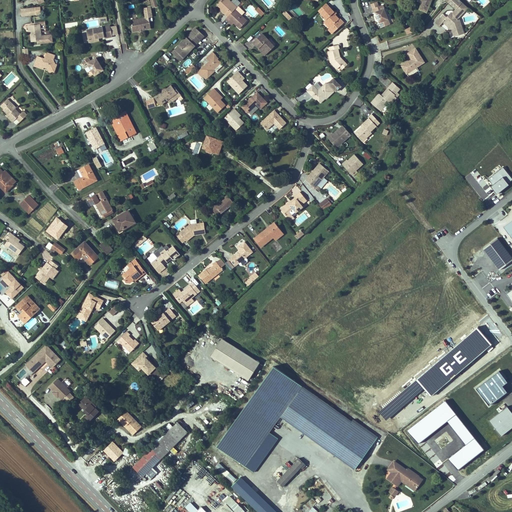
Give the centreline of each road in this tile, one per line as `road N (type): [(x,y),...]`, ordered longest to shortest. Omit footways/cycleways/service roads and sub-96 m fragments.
road 1 (residential): [(308,120),(287,183),(139,304)]
road 2 (residential): [(3,144),(113,84),(195,6)]
road 3 (residential): [(511,197),(452,248),(511,339)]
road 4 (unknown): [(76,473),(108,430),(133,437),(158,423),(213,368)]
road 5 (primary): [(114,511),(0,394)]
road 6 (residential): [(195,6),(308,120)]
road 7 (residential): [(308,120),(341,109),(368,66),(352,0)]
road 8 (primary): [(0,407),(101,511)]
road 9 (unclassified): [(0,373),(80,283)]
